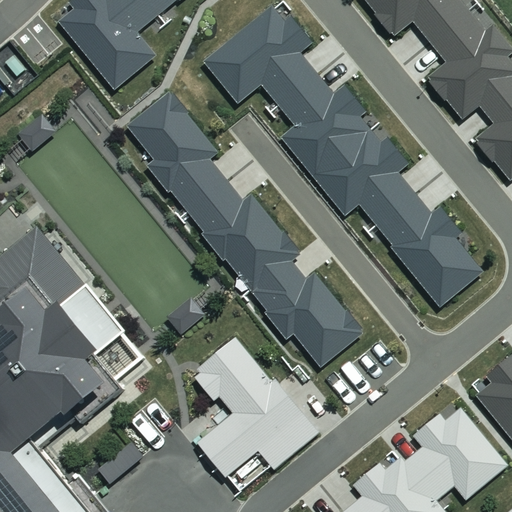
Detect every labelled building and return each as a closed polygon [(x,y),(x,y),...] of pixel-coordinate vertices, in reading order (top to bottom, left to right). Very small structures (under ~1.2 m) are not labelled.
[(140,31),(159,15),(146,0),(73,0),(73,1),(78,7),(60,22),(117,90),(159,55),(140,31)] [(146,0),(159,15),(178,0),(146,0)] [(416,21),(432,42),(472,10),(463,0),(367,0),(379,13),(377,15),(392,34),(395,32),(398,36),(416,21)] [(287,22),(275,7),(206,63),(240,104),(264,85),(280,106),(320,74),(303,53),(316,43),(294,16),(287,22)] [(465,119),(482,106),(511,81),(511,59),(510,57),(511,55),(511,44),(496,25),(489,31),(472,10),(432,42),(449,63),(431,77),(434,80),(432,82),(447,101),(449,99),(465,119)] [(336,93),(320,74),(280,106),(297,127),(283,138),(315,178),(374,130),(363,117),(369,112),(347,85),(336,93)] [(511,179),(511,81),(482,106),(496,124),(479,138),(482,141),(479,143),(495,162),(497,161),(511,179)] [(189,212),(229,180),(213,159),(221,153),(189,114),(191,112),(176,94),(175,96),(172,92),(129,127),(156,160),(149,166),(170,193),(172,191),(189,212)] [(20,134),(34,151),(59,132),(45,114),(20,134)] [(384,142),(374,130),(315,178),(347,217),(362,205),(378,225),(418,192),(401,173),(412,164),(390,137),(384,142)] [(253,291),(293,259),(301,253),(255,195),(246,201),(229,180),(189,212),(206,233),(204,235),(225,262),(228,260),(253,291)] [(435,213),(418,192),(378,225),(396,246),(393,248),(443,308),(487,272),(458,238),(465,232),(443,206),(435,213)] [(90,511),(35,444),(71,416),(73,418),(89,405),(92,408),(81,418),(84,422),(125,388),(119,381),(147,358),(122,329),(39,227),(0,258),(0,511),(90,511)] [(297,335),(323,368),(366,334),(362,330),(364,328),(350,310),(348,312),(318,274),(310,280),(293,259),(253,291),(270,312),(267,314),(288,341),(297,335)] [(169,318),(183,335),(208,316),(194,298),(169,318)] [(200,443),(228,478),(260,453),(275,470),(321,433),(278,380),(275,382),(239,339),(199,370),(203,374),(197,379),(216,402),(222,397),(236,414),(200,443)] [(493,383),(477,396),(511,439),(511,357),(487,377),(493,383)] [(469,501),(511,467),(464,409),(448,422),(442,415),(416,437),(425,448),(407,462),(439,502),(457,487),(469,501)] [(447,511),(439,502),(407,462),(404,458),(388,470),(382,464),(355,485),(364,497),(345,511),(447,511)]
